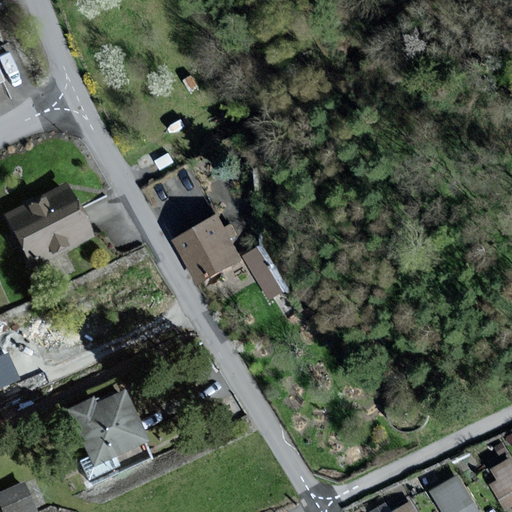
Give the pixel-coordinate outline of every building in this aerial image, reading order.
[(64,193),(62,190),(3,219),(28,270),(88,241),(64,193)] [(241,260),(216,217),(174,242),(199,284),(241,260)] [(264,293),(285,286),(269,239),(248,246),(264,293)] [(148,440),(122,392),(97,405),(94,399),(65,415),(95,469),(148,440)] [(511,463),(510,460),(492,470),(499,481),(491,486),(505,511),(506,511),(511,508),(511,463)] [(480,511),(461,477),(432,493),(443,511),(480,511)] [(31,511),(20,486),(0,493),(0,511),(31,511)]
